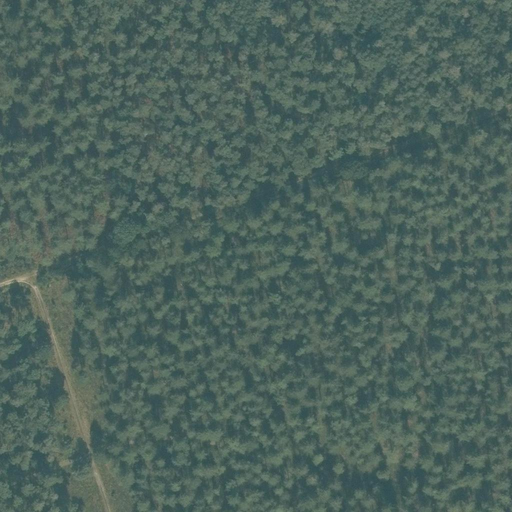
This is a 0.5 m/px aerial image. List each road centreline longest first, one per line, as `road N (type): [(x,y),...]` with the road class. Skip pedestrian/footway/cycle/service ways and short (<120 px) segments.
road 1 (track): [(31,276),(511,107)]
road 2 (track): [(106,511),(31,276),(0,287)]
